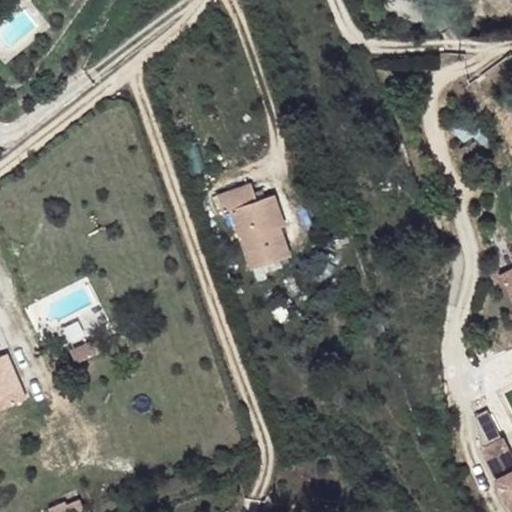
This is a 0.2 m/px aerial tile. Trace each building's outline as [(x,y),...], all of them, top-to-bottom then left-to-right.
[(471,163),(486,150),(473,137),(460,150),(471,163)] [(290,255),(279,225),(275,226),(265,196),(258,199),(252,184),(217,195),(223,211),(232,208),(253,268),(290,255)] [(284,223),(274,193),(265,196),(275,226),(279,225),(284,223)] [(511,268),(499,275),(511,299),(511,268)] [(102,339),(93,343),(98,352),(106,348),(102,339)] [(92,341),(72,350),(78,361),(98,352),(93,343),(92,341)] [(0,409),(27,399),(7,353),(0,356),(0,409)] [(511,456),(503,437),(501,437),(488,411),(475,417),(481,448),(511,509),(511,456)] [(78,511),(84,509),(79,500),(66,506),(68,511),(78,511)]
